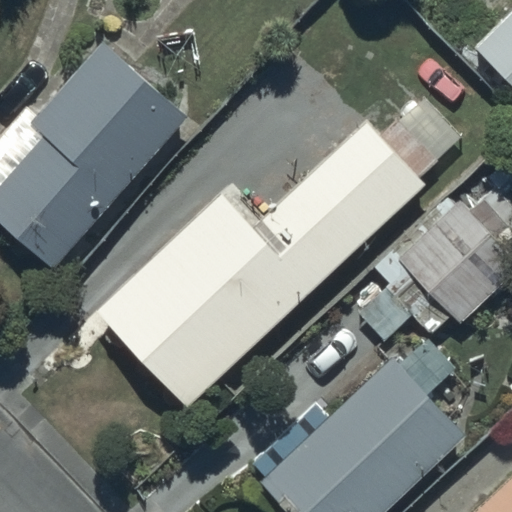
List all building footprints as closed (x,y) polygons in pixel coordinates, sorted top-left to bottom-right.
[(511,6),(473,46),(511,85),(511,6)] [(31,128),(22,139),(8,128),(0,137),(0,220),(58,269),(186,117),(103,42),(31,128)] [(220,193),(97,309),(188,408),(427,188),(419,179),(464,138),(426,96),(383,136),(372,123),(268,219),(255,231),(220,193)] [(511,280),(511,202),(498,187),(472,209),(465,200),(457,207),(450,198),(375,265),(392,284),(359,313),(386,343),(414,317),(431,336),(455,315),(463,324),(511,280)] [(389,357),(330,415),(317,402),(255,462),(267,475),(259,483),(287,511),(382,511),(463,434),(428,397),(456,371),(426,340),(399,367),(389,357)] [(511,511),(511,476),(473,511),(511,511)]
